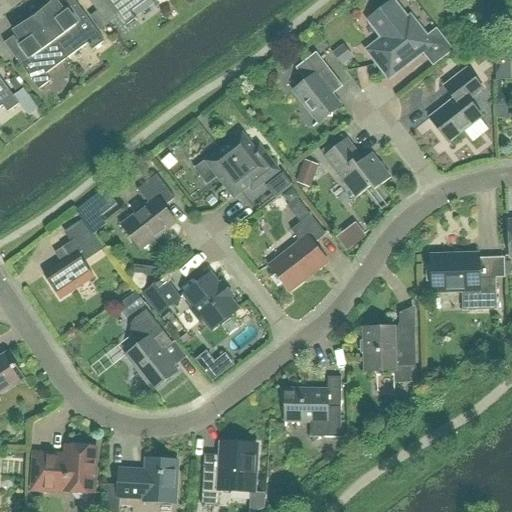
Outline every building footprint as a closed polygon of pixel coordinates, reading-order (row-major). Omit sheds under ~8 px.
[(65,0),(60,4),(56,0),(36,17),(37,17),(36,18),(68,62),(69,61),(67,59),(88,44),(94,53),(95,52),(94,50),(103,43),(105,45),(106,45),(73,0),(65,0)] [(103,0),(126,30),(127,30),(125,27),(135,20),(136,22),(137,22),(131,13),(148,0),(152,0),(153,0),(103,0)] [(454,51),(437,29),(424,39),(410,21),(407,24),(405,21),(405,17),(400,10),(396,9),(391,3),(370,19),(386,40),(383,42),(379,42),(373,47),(372,51),(371,52),(389,76),(421,52),(433,67),(454,51)] [(36,18),(35,18),(13,32),(16,36),(6,43),(4,41),(3,42),(40,93),(42,92),(40,89),(49,83),(51,85),(52,84),(46,75),(66,60),(68,62),(36,18)] [(312,127),(313,128),(327,118),(332,118),(333,113),(341,107),(334,98),(335,94),(343,87),(316,53),(296,69),(306,83),(294,92),(318,123),(312,127)] [(454,100),(430,119),(453,149),(454,148),(450,143),(482,118),(470,102),(484,91),(467,70),(445,87),(454,100)] [(0,108),(3,107),(9,115),(11,115),(9,113),(18,105),(20,108),(21,107),(0,77),(0,108)] [(203,147),(227,136),(217,115),(194,126),(203,147)] [(207,184),(217,177),(234,199),(249,188),(253,192),(279,172),(259,146),(254,150),(242,134),(227,146),(225,146),(219,150),(220,152),(196,170),(207,184)] [(324,157),(356,199),(371,187),(375,192),(391,179),(372,154),(357,166),(351,158),(357,153),(347,140),(324,157)] [(301,171),(310,183),(325,171),(316,159),(301,171)] [(283,174),(267,186),(276,198),(292,186),(283,174)] [(149,204),(122,226),(141,251),(177,224),(164,208),(175,199),(157,176),(138,190),(149,204)] [(286,196),(296,213),(307,207),(297,190),(286,196)] [(270,266),(290,292),(328,263),(314,245),(326,236),(311,216),(291,231),(300,243),(270,266)] [(94,278),(84,262),(104,249),(82,221),(64,232),(71,243),(62,249),(70,260),(44,277),(60,301),(94,278)] [(431,257),(432,293),(462,292),(463,312),(497,311),(496,279),(480,280),(479,256),(431,257)] [(185,296),(193,307),(190,309),(201,322),(203,320),(212,331),(238,310),(230,300),(233,297),(222,284),(219,287),(211,275),(185,296)] [(144,295),(160,315),(179,301),(163,280),(144,295)] [(132,336),(140,346),(126,356),(153,392),(179,372),(163,352),(172,344),(147,311),(134,321),(132,324),(131,332),(132,336)] [(377,376),(388,375),(390,372),(395,372),(395,384),(416,383),(413,327),(412,327),(412,331),(401,332),(402,331),(398,328),(395,328),(363,329),(364,341),(361,343),(361,354),(364,356),(365,373),(375,373),(377,376)] [(0,359),(0,394),(23,380),(28,388),(28,387),(23,379),(24,379),(7,354),(0,359)] [(286,393),(285,427),(287,427),(287,422),(311,422),(310,438),(341,438),(341,417),(340,417),(340,410),(341,410),(342,378),(328,378),(328,394),(286,393)] [(202,506),(219,507),(220,491),(254,494),(257,446),(221,443),(220,466),(204,465),(202,506)] [(66,461),(34,459),(32,491),(73,493),(75,497),(77,500),(85,500),(88,497),(90,494),(94,494),(97,448),(67,446),(66,457),(64,456),(64,458),(66,458),(66,461)] [(144,500),(144,503),(176,505),(178,462),(146,460),(146,471),(147,472),(142,476),(138,471),(120,470),(118,498),(144,500)]
